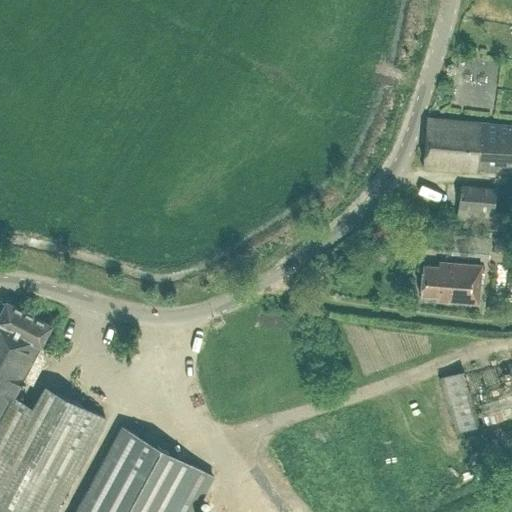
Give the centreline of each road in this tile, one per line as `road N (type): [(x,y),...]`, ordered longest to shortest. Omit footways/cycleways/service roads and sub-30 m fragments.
road 1 (unclassified): [(0,281),(159,319),(215,307),(287,267),(352,217),(391,171),(418,112),(450,0)]
road 2 (track): [(511,339),(202,438)]
